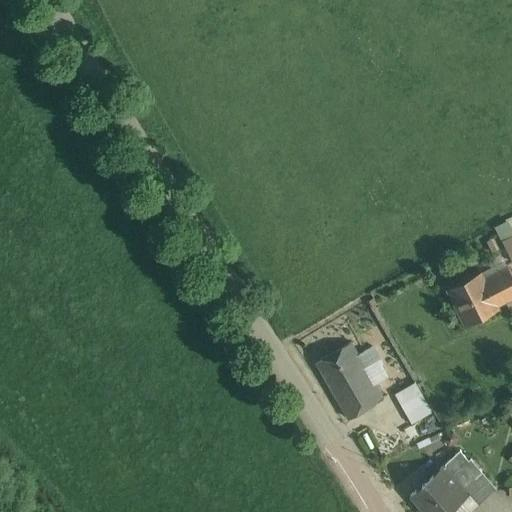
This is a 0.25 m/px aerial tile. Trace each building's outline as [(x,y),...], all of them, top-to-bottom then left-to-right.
[(511,225),(508,219),(496,225),(511,258),(511,225)] [(511,271),(509,266),(484,279),(496,304),(511,296),(511,271)] [(480,271),(448,287),(449,288),(450,287),(460,307),(459,308),(467,324),(498,308),(496,304),(484,279),(480,271)] [(351,340),(317,360),(333,389),(355,377),(356,380),(370,372),(351,340)] [(370,372),(356,380),(355,377),(333,389),(350,417),(384,397),(370,372)] [(433,411),(416,381),(395,393),(413,423),(433,411)] [(472,458),(461,467),(452,457),(444,464),(464,488),(483,472),(472,458)] [(444,464),(411,494),(426,511),(449,511),(461,502),(469,494),(464,488),(444,464)] [(461,502),(449,511),(467,511),(469,511),(461,502)]
